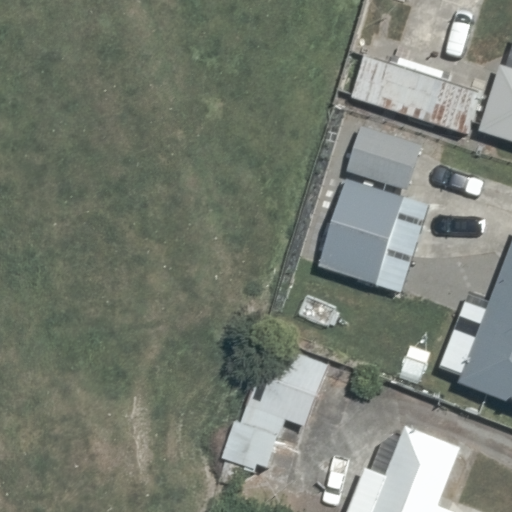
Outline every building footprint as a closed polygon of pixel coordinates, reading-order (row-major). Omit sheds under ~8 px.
[(362,52),(349,92),(476,133),(489,92),(362,52)] [(511,67),(506,65),(486,128),(511,135),(511,67)] [(421,136),(357,122),(346,169),(410,183),(421,136)] [(412,197),(357,179),(330,263),(385,281),(412,197)] [(511,266),(470,381),(511,396),(511,266)] [(326,363),(259,345),(246,394),(239,392),(221,460),(266,472),(280,418),(310,426),(326,363)] [(374,466),(356,511),(473,511),(448,502),(469,449),(416,428),(397,475),(374,466)]
